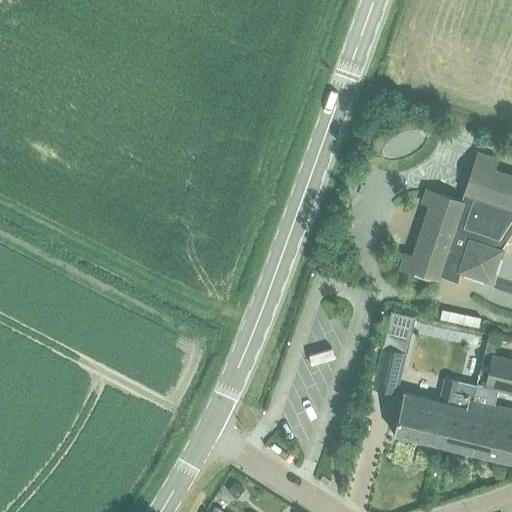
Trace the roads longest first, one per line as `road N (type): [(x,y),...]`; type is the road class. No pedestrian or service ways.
road 1 (tertiary): [(207,435),(261,309),(371,0)]
road 2 (residential): [(334,511),(207,435)]
